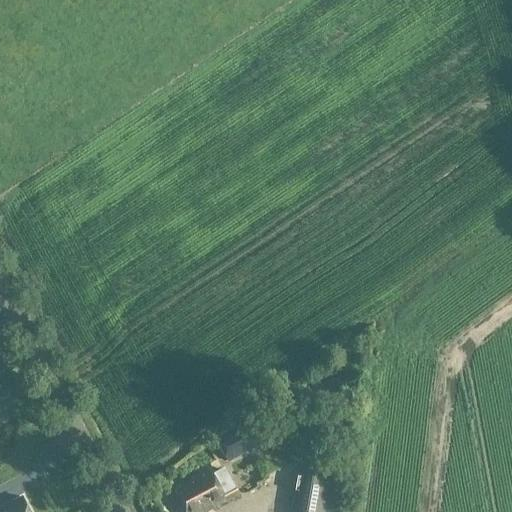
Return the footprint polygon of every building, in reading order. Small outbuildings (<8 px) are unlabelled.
[(256,446),(251,436),(244,424),(216,440),(228,462),(256,446)] [(270,474),(275,484),(292,476),(288,466),(270,474)] [(323,511),(330,471),(301,467),(293,511),(323,511)] [(186,511),(205,511),(238,494),(231,479),(227,478),(223,470),(213,475),(211,471),(175,491),(186,511)] [(335,511),(340,486),(329,484),(323,511),(335,511)] [(0,511),(30,511),(22,497),(0,508),(0,511)]
